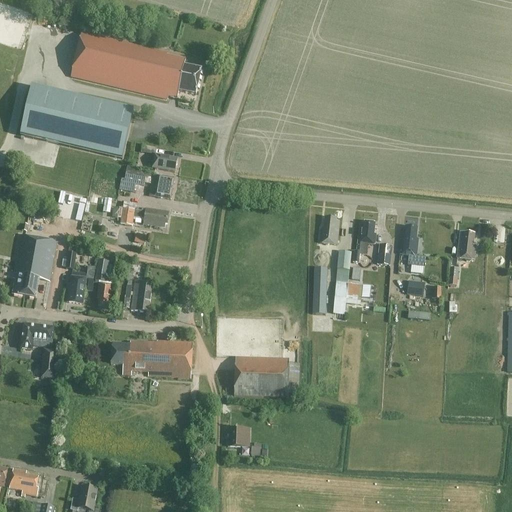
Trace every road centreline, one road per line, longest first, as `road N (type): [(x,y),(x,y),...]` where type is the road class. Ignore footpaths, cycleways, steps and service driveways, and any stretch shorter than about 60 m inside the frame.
road 1 (unclassified): [(511,216),(214,190)]
road 2 (unclassified): [(0,331),(6,309),(148,328),(184,316)]
road 3 (unclassified): [(214,190),(228,123),(274,0)]
road 4 (track): [(209,366),(218,402),(215,511)]
road 5 (unclassified): [(184,316),(214,190)]
